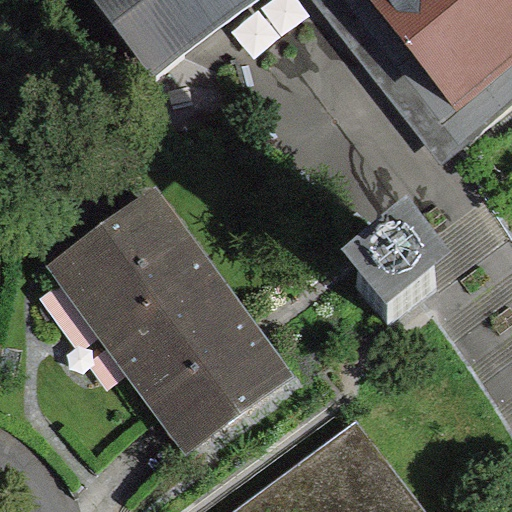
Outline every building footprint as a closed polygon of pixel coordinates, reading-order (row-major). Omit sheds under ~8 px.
[(86,0),(152,85),(263,3),(266,0),(352,0),(355,4),(360,0),(86,0)] [(511,0),(360,0),(355,4),(406,71),(453,133),(511,86),(511,0)] [(294,388),(154,196),(44,277),(185,468),(294,388)] [(404,216),(335,270),(382,330),(451,277),(404,216)] [(418,511),(353,424),(231,511),(418,511)]
